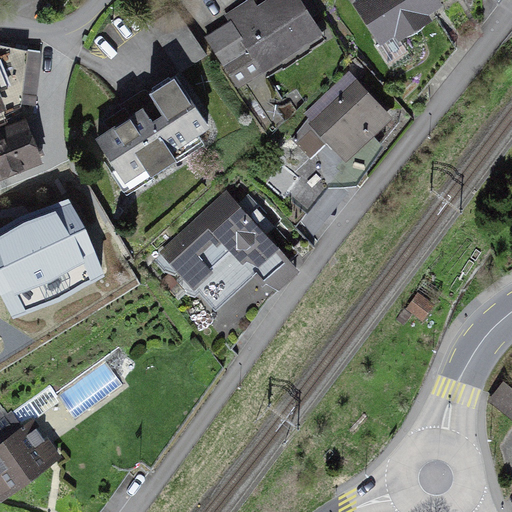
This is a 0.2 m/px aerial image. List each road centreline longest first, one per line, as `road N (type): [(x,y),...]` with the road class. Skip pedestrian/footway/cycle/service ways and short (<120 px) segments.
road 1 (residential): [(134,511),(349,216),(511,11)]
road 2 (secondary): [(439,444),(466,366),(511,313)]
